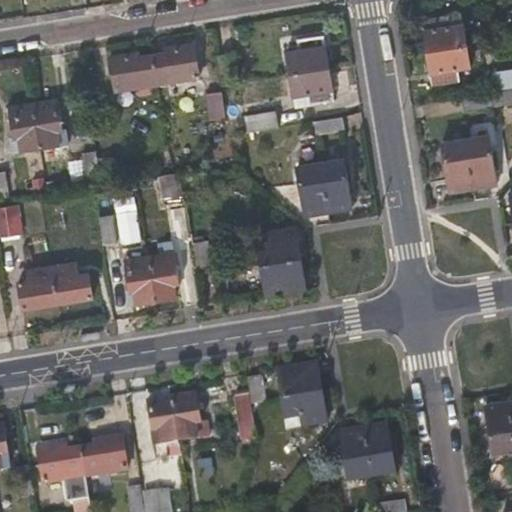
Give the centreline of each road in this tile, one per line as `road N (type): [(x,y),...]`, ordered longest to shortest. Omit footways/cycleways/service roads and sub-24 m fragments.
road 1 (residential): [(0,377),(421,307)]
road 2 (residential): [(373,0),(421,307)]
road 3 (residential): [(244,0),(0,40)]
road 4 (residential): [(421,307),(453,511)]
